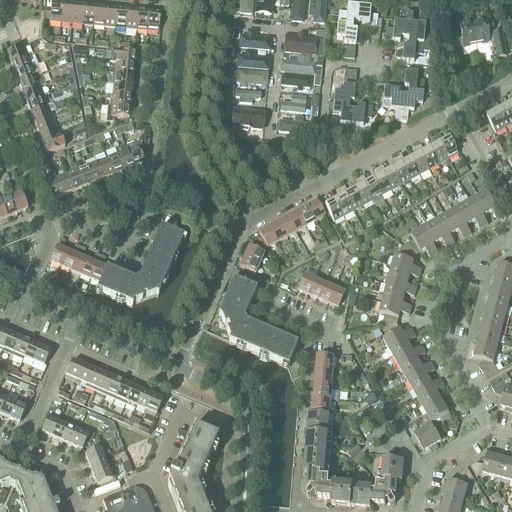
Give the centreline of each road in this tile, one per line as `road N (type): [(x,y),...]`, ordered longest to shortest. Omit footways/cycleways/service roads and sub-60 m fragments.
road 1 (residential): [(489,431),(438,344),(435,318),(449,273),(511,234)]
road 2 (residential): [(238,224),(195,135),(205,21)]
road 3 (tertiary): [(242,511),(243,404),(176,368)]
road 4 (residential): [(149,180),(166,0)]
road 5 (residential): [(295,194),(271,144),(281,27)]
road 6 (residential): [(338,172),(322,142),(331,65),(369,68)]
road 7 (residential): [(334,333),(270,306),(264,285),(219,269)]
road 8 (residential): [(451,113),(338,172)]
road 9 (residential): [(48,218),(0,100)]
road 10 (residential): [(14,456),(64,344)]
